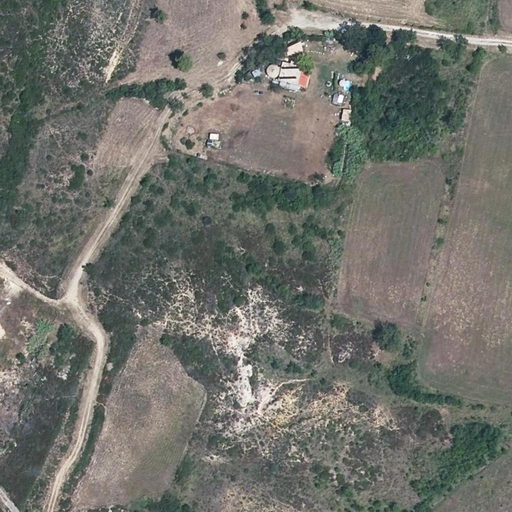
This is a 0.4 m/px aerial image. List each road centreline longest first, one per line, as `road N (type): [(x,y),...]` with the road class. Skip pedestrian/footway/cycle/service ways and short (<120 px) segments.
road 1 (track): [(73,283),(190,88),(302,17),(511,42)]
road 2 (track): [(50,511),(98,365),(100,339),(74,299),(73,283)]
